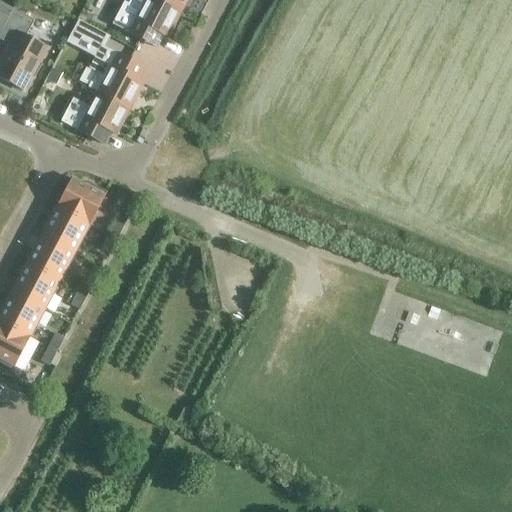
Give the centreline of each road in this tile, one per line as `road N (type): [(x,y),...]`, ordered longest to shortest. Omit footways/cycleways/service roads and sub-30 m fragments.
road 1 (unknown): [(119,157),(147,184),(299,261),(306,297),(268,371)]
road 2 (residential): [(221,0),(142,150),(91,166),(58,151)]
road 3 (unclassified): [(58,151),(0,265)]
